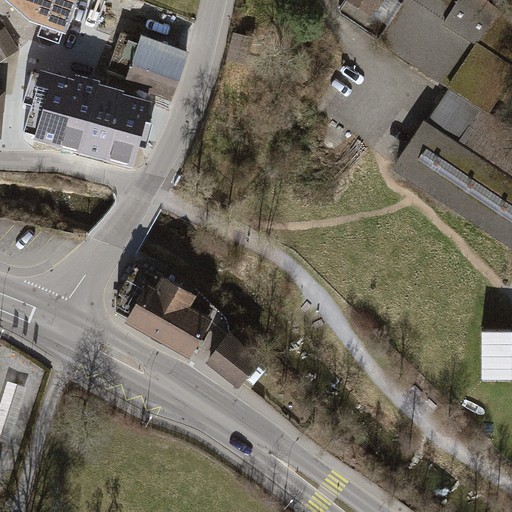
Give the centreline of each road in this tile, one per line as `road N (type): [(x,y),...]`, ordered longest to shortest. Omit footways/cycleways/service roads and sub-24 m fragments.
road 1 (secondary): [(57,324),(213,412),(350,511)]
road 2 (residential): [(146,187),(181,117),(214,0)]
road 3 (track): [(19,511),(60,374),(57,324)]
road 4 (residential): [(57,324),(146,187)]
road 5 (residential): [(146,187),(56,161),(0,160)]
